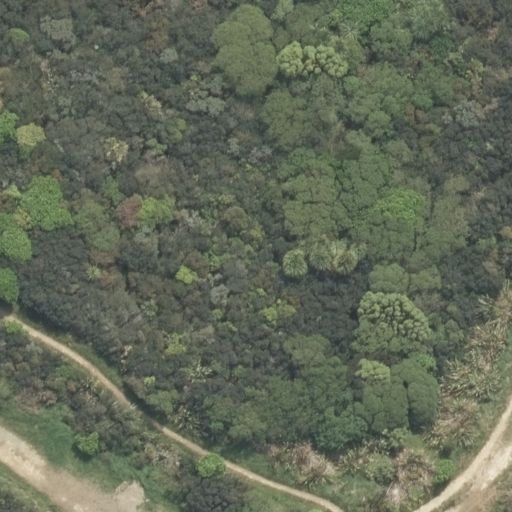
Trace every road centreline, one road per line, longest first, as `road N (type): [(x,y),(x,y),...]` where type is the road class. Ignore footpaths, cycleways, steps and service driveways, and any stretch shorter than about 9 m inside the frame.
road 1 (track): [(381,511),(511,410)]
road 2 (track): [(0,444),(118,511)]
